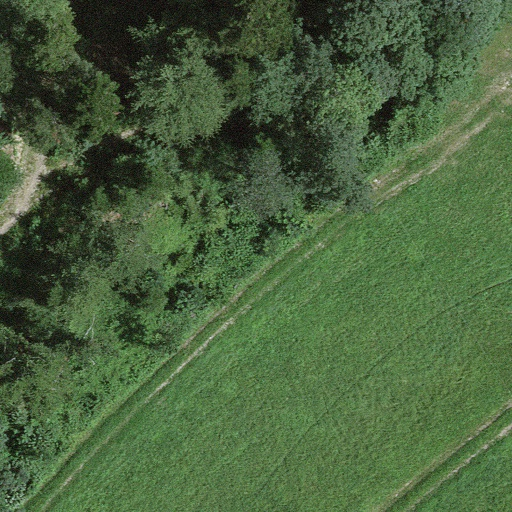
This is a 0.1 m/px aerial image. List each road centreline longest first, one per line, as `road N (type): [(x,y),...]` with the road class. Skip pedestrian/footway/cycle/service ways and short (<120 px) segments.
road 1 (track): [(30,511),(208,330),(511,64)]
road 2 (track): [(51,178),(140,139),(404,101),(511,64)]
road 3 (track): [(0,5),(25,55),(51,178),(0,231)]
road 4 (track): [(395,511),(511,417)]
